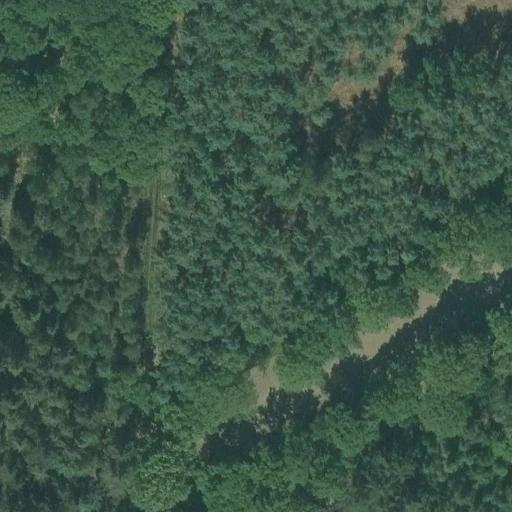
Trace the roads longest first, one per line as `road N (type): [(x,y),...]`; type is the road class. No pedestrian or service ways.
road 1 (unclassified): [(290,445),(511,325)]
road 2 (unclassified): [(290,445),(178,511)]
